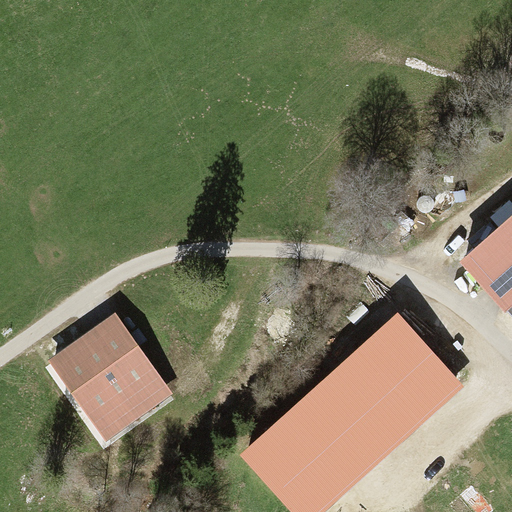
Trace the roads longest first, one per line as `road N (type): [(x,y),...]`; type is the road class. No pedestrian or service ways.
road 1 (track): [(492,340),(435,292),(391,270),(298,249),(204,248)]
road 2 (track): [(204,248),(125,270),(0,356)]
road 3 (track): [(175,409),(234,312),(250,247)]
